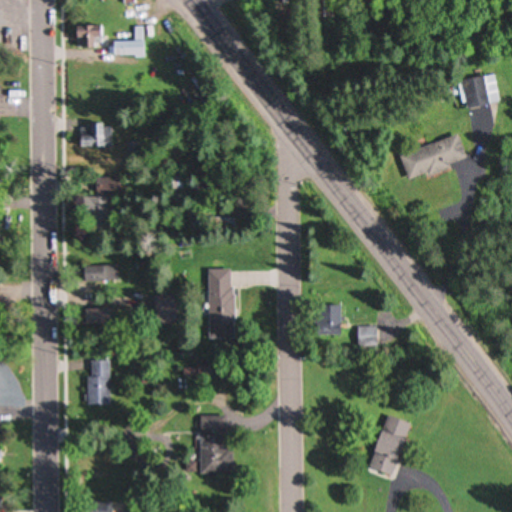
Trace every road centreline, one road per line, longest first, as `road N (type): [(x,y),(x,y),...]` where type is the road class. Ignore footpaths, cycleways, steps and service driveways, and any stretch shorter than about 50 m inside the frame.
road 1 (tertiary): [(194,0),(511,414)]
road 2 (residential): [(47,511),(43,0)]
road 3 (residential): [(289,129),(292,511)]
